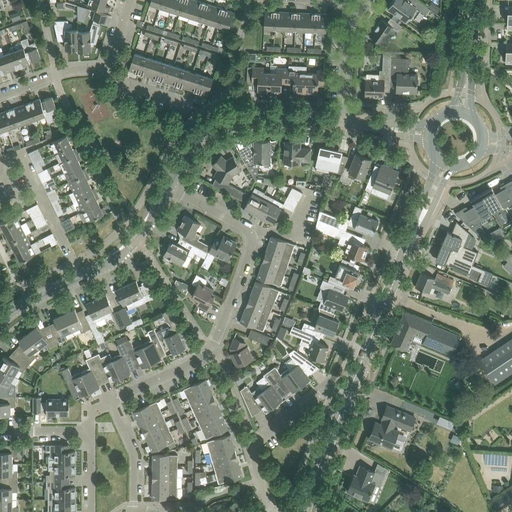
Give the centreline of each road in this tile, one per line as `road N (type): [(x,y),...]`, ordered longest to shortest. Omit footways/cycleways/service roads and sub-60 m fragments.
road 1 (residential): [(109,401),(211,348),(250,250),(241,225),(169,187)]
road 2 (unclassified): [(169,187),(117,257),(0,321)]
road 3 (unclassified): [(345,122),(266,114),(224,120),(188,150),(169,187)]
road 4 (tertiary): [(347,395),(404,254)]
